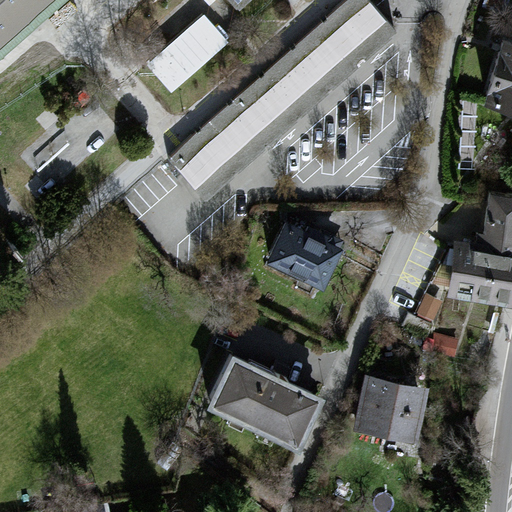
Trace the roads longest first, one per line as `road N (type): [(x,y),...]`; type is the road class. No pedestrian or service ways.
road 1 (residential): [(284,511),(365,316),(423,202),(455,0)]
road 2 (residential): [(0,290),(333,0)]
